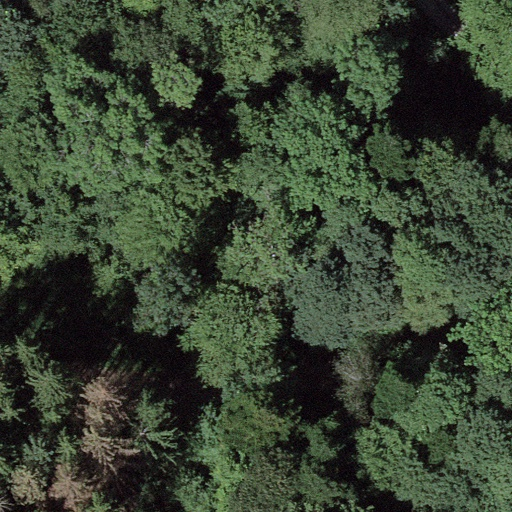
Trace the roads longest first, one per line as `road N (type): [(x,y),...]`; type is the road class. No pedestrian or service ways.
road 1 (track): [(0,364),(102,384),(207,391),(366,368),(511,327)]
road 2 (track): [(207,391),(138,511)]
